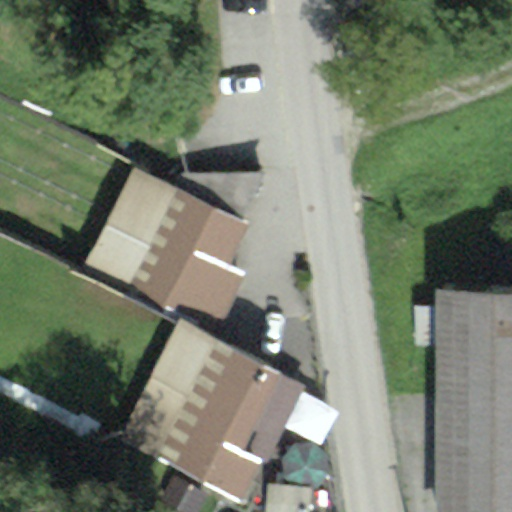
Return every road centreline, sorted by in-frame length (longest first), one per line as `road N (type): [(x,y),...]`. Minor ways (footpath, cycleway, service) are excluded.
road 1 (tertiary): [(369,511),(289,0)]
road 2 (track): [(307,135),(511,68)]
